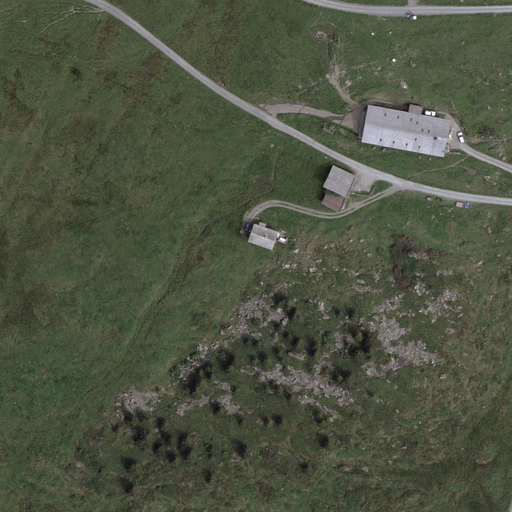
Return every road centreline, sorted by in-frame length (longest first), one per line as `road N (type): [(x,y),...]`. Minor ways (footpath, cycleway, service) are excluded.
road 1 (track): [(511,203),(400,182),(351,159),(264,114),(98,0)]
road 2 (track): [(264,114),(300,108),(348,116),(367,100),(446,112),(459,144),(511,169)]
road 3 (track): [(511,10),(375,10),(321,0)]
